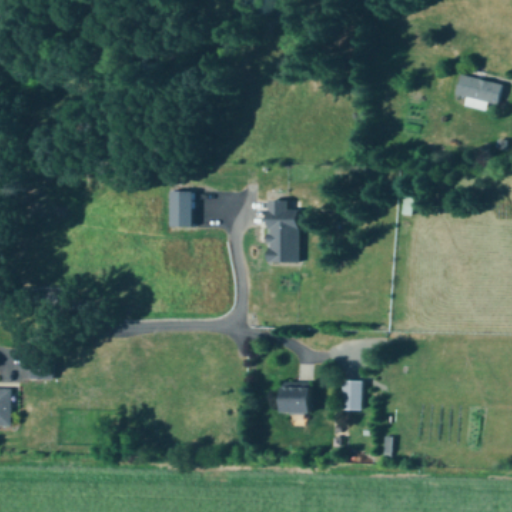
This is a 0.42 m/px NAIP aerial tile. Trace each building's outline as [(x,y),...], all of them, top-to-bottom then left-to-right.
[(466,106),(486,111),(488,102),(499,105),(504,83),(462,73),(457,95),(467,98),(466,106)] [(198,188),(170,189),(171,224),(198,223),(198,188)] [(268,263),(299,263),(299,212),(291,212),(291,202),(268,202),(268,263)] [(51,370),(32,370),(32,378),(51,378),(51,370)] [(368,408),(369,379),(351,378),(350,407),(368,408)] [(284,414),(313,414),(313,383),(284,383),(284,414)] [(0,426),(11,426),(11,388),(0,388),(0,426)]
